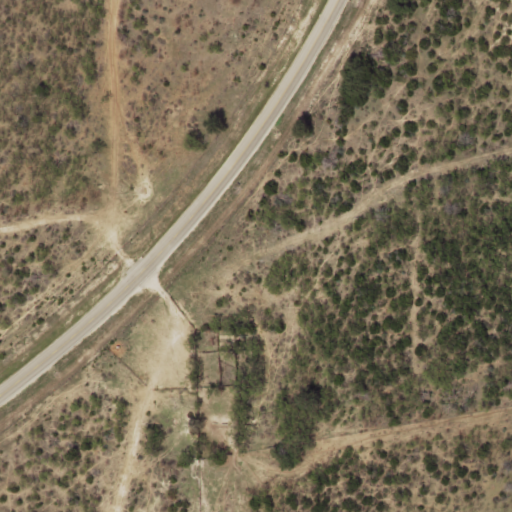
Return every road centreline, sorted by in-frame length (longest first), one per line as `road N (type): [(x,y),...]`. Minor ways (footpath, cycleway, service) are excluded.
road 1 (tertiary): [(0,392),(99,315),(214,197),(339,0)]
road 2 (residential): [(113,300),(187,375),(356,479),(446,505),(511,503)]
